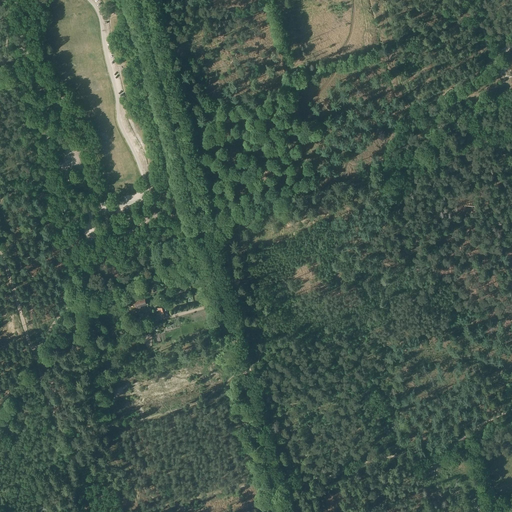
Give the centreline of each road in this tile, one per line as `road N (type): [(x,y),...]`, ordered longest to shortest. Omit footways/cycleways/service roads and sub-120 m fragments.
road 1 (track): [(210,224),(371,180),(389,163),(415,108),(511,44)]
road 2 (track): [(203,226),(142,0)]
road 3 (unknown): [(268,0),(288,77),(284,94),(214,193)]
road 4 (track): [(33,354),(68,308),(152,281),(204,232)]
road 5 (track): [(244,380),(204,232)]
road 6 (track): [(271,482),(219,492),(188,407)]
road 7 (track): [(511,406),(438,446),(390,451)]
road 8 (track): [(188,407),(63,446)]
road 9 (track): [(388,451),(271,482)]
